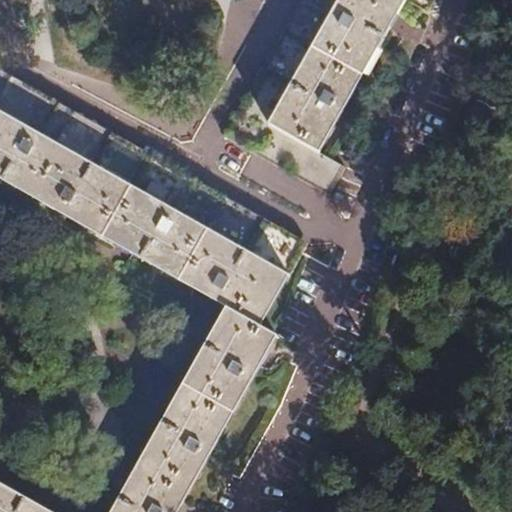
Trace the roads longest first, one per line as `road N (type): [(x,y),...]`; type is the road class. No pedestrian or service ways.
road 1 (residential): [(351,434),(511,18)]
road 2 (residential): [(351,434),(480,511)]
